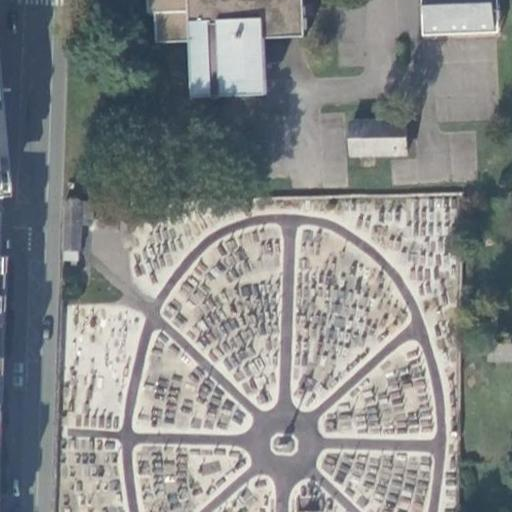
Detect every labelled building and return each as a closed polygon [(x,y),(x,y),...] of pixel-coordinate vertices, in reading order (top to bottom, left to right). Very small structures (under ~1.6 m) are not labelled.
[(157,0),(160,39),(205,38),(204,0),(157,0)] [(254,36),(308,34),(307,0),(204,0),(205,38),(205,42),(254,41),(254,36)] [(427,34),(504,32),(503,10),(500,10),(499,0),(429,0),(430,12),(426,12),(427,34)] [(255,91),(254,41),(205,42),(207,93),(255,91)] [(0,191),(14,190),(0,54),(0,191)] [(409,119),(356,118),(357,152),(409,152),(409,119)] [(62,252),(64,252),(63,261),(78,262),(78,253),(81,253),(82,226),(91,226),(93,224),(94,203),(64,202),(62,252)] [(0,511),(3,511),(15,243),(0,243),(0,511)] [(490,359),(511,358),(511,339),(490,339),(490,359)]
